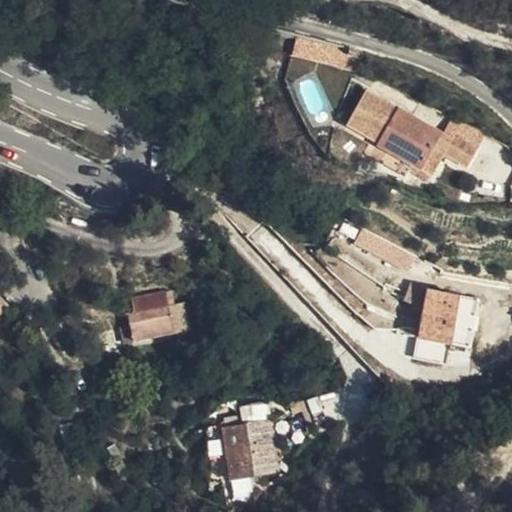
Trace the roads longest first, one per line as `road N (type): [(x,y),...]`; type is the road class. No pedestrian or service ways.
road 1 (primary): [(0,143),(124,183),(145,164),(148,149),(140,134),(116,121),(0,69)]
road 2 (tertiary): [(511,119),(483,92),(423,59),(227,0)]
